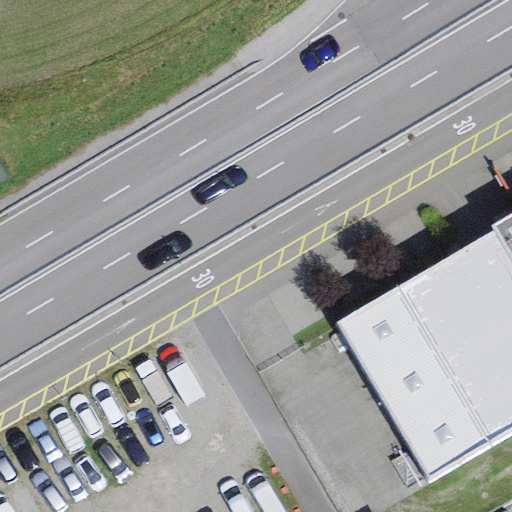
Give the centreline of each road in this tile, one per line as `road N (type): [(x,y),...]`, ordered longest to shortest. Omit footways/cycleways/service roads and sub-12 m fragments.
road 1 (unclassified): [(0,397),(511,95)]
road 2 (primary): [(0,332),(511,30)]
road 3 (primary): [(430,0),(0,256)]
